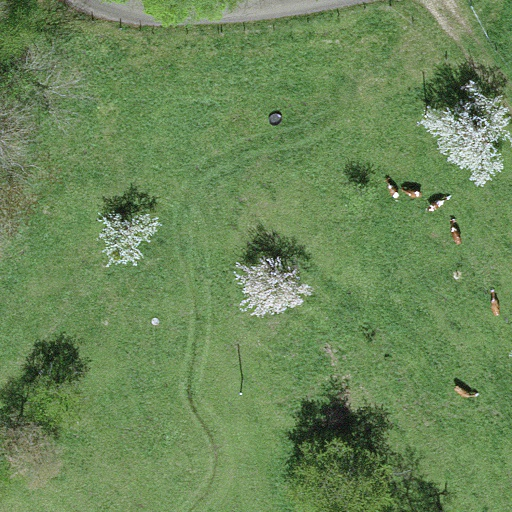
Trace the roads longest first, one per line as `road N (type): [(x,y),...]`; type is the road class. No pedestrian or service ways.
road 1 (track): [(437,0),(439,22),(410,54),(187,207),(0,444)]
road 2 (residential): [(83,0),(167,15),(256,0)]
